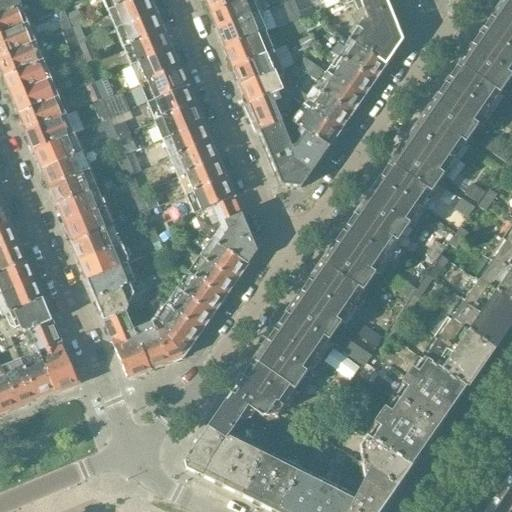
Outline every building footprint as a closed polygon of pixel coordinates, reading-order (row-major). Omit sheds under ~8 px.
[(16,0),(0,0),(0,14),(17,7),(19,6),(16,0)] [(139,0),(99,0),(105,14),(139,0)] [(155,15),(148,0),(139,0),(105,14),(113,33),(155,15)] [(243,0),(202,0),(209,14),(243,0)] [(258,16),(251,0),(243,0),(209,14),(216,33),(258,16)] [(310,15),(304,0),(302,0),(296,3),(302,18),(310,15)] [(402,43),(383,0),(357,0),(366,19),(361,21),(346,20),(336,34),(347,42),(384,68),(402,43)] [(511,0),(504,0),(481,34),(511,55),(511,0)] [(294,2),(282,7),(290,24),(301,20),(294,2)] [(55,4),(47,8),(50,14),(58,11),(55,4)] [(0,36),(25,26),(17,7),(0,14),(0,36)] [(64,10),(54,14),(57,22),(67,18),(66,15),(64,10)] [(77,11),(66,15),(67,18),(71,29),(79,26),(83,24),(77,11)] [(163,34),(155,15),(113,33),(121,51),(163,34)] [(266,34),(258,16),(216,33),(224,51),(264,35),(266,34)] [(306,32),(300,21),(293,24),(298,36),(306,32)] [(0,58),(33,45),(25,26),(0,36),(0,58)] [(86,43),(79,26),(71,29),(79,47),(86,43)] [(79,47),(71,29),(61,33),(69,51),(79,47)] [(170,52),(163,34),(121,51),(128,70),(170,52)] [(416,215),(479,124),(511,76),(511,55),(481,34),(375,186),(367,198),(408,227),(416,215)] [(271,52),(264,35),(224,51),(223,51),(230,68),(268,53),(271,52)] [(309,46),(312,41),(309,37),(297,42),(303,56),(309,46)] [(322,47),(312,41),(309,46),(317,53),(322,47)] [(384,68),(347,42),(342,48),(346,51),(340,60),(373,83),(384,68)] [(87,43),(86,43),(79,47),(86,64),(94,61),(95,60),(87,43)] [(41,63),(33,45),(0,58),(0,75),(2,79),(41,63)] [(178,70),(170,52),(128,70),(136,88),(137,87),(178,70)] [(238,86),(279,69),(277,63),(273,64),(268,53),(230,68),(231,70),(232,70),(238,86)] [(373,83),(340,60),(333,70),(329,67),(325,73),(362,99),(373,83)] [(102,81),(94,61),(86,64),(94,84),(102,81)] [(49,82),(41,63),(2,79),(9,98),(49,82)] [(294,67),(292,73),(300,76),(302,65),(294,67)] [(281,91),(276,79),(282,76),(279,69),(238,86),(246,105),(276,94),(281,91)] [(187,88),(179,70),(178,70),(137,87),(145,106),(187,88)] [(362,99),(325,73),(320,80),(324,83),(317,92),(351,116),(362,99)] [(104,80),(102,81),(94,84),(102,102),(112,98),(104,80)] [(56,100),(49,82),(9,98),(17,116),(56,100)] [(102,102),(94,84),(93,84),(93,85),(85,89),(93,106),(102,102)] [(194,106),(187,88),(145,106),(152,124),(194,106)] [(351,116),(317,92),(311,101),(307,98),(303,104),(340,130),(351,116)] [(281,123),(273,104),(279,101),(276,94),(246,105),(258,133),(281,123)] [(114,97),(112,98),(102,102),(109,121),(122,115),(114,97)] [(64,118),(56,100),(17,116),(24,134),(64,118)] [(109,121),(102,102),(93,106),(98,120),(101,119),(103,123),(109,121)] [(340,130),(303,104),(298,111),(302,114),(294,126),(299,129),(327,149),(340,130)] [(202,124),(194,106),(152,124),(160,141),(202,124)] [(64,118),(24,134),(32,154),(32,153),(72,137),(64,118)] [(113,130),(109,121),(103,123),(91,128),(94,137),(103,133),(108,143),(110,142),(117,139),(113,130)] [(314,169),(295,155),(292,148),(281,123),(258,133),(257,133),(280,188),(300,190),(314,169)] [(210,143),(202,124),(160,141),(168,160),(210,143)] [(125,125),(113,130),(117,139),(118,138),(118,139),(129,135),(125,125)] [(328,149),(327,149),(299,129),(298,132),(300,138),(297,146),(292,148),(295,155),(314,169),(328,149)] [(129,135),(118,139),(125,157),(133,154),(136,152),(129,135)] [(511,154),(486,136),(479,146),(505,164),(511,154)] [(81,154),(74,137),(72,137),(32,153),(40,171),(81,154)] [(125,158),(125,157),(118,139),(118,138),(117,139),(110,142),(118,161),(125,158)] [(217,161),(210,143),(168,160),(175,178),(217,161)] [(89,173),(81,154),(40,171),(48,190),(89,173)] [(140,172),(133,154),(125,157),(125,158),(132,176),(140,172)] [(125,158),(118,161),(117,161),(124,180),(132,177),(132,176),(125,158)] [(225,179),(217,161),(175,178),(183,196),(225,179)] [(96,191),(89,173),(48,190),(55,208),(96,191)] [(140,195),(139,193),(132,177),(124,180),(132,198),(140,195)] [(232,197),(225,179),(183,196),(190,215),(194,213),(232,197)] [(476,206),(483,196),(470,187),(463,197),(476,206)] [(104,209),(96,191),(55,208),(63,227),(104,209)] [(489,191),(477,207),(484,213),(496,196),(489,191)] [(147,213),(140,196),(140,195),(132,198),(140,216),(147,213)] [(256,254),(232,197),(194,213),(201,232),(216,225),(217,229),(208,242),(245,268),(256,254)] [(396,243),(408,227),(367,198),(355,215),(396,243)] [(466,220),(473,210),(460,201),(453,211),(466,220)] [(112,228),(104,209),(63,227),(71,245),(110,229),(112,228)] [(2,210),(0,210),(0,231),(10,228),(2,210)] [(328,342),(355,303),(396,243),(355,215),(253,362),(294,391),(328,342)] [(172,241),(161,216),(151,221),(160,240),(163,245),(172,241)] [(160,240),(151,221),(143,225),(152,244),(160,240)] [(185,228),(182,224),(180,221),(168,229),(174,236),(185,228)] [(511,223),(501,240),(511,247),(511,223)] [(10,228),(0,231),(0,253),(17,247),(10,228)] [(118,247),(110,229),(71,245),(70,245),(78,264),(118,247)] [(459,229),(447,245),(455,251),(467,235),(459,229)] [(511,247),(501,240),(487,259),(511,276),(511,247)] [(245,268),(208,242),(196,259),(234,285),(245,268)] [(0,274),(25,264),(17,247),(0,253),(0,274)] [(126,266),(118,247),(78,264),(85,282),(126,266)] [(163,251),(153,254),(159,269),(169,265),(163,251)] [(441,257),(427,277),(432,280),(434,282),(448,262),(441,257)] [(234,285),(196,259),(185,275),(222,302),(234,285)] [(511,276),(487,259),(473,279),(511,305),(511,276)] [(0,296),(34,283),(26,264),(25,264),(0,274),(0,296)] [(133,285),(126,266),(85,282),(93,301),(127,287),(133,285)] [(157,291),(170,275),(163,269),(149,285),(155,291),(156,289),(157,291)] [(416,292),(386,271),(379,281),(409,302),(416,292)] [(222,302),(185,275),(173,292),(211,318),(222,302)] [(418,300),(432,280),(427,277),(413,297),(418,300)] [(511,323),(511,305),(473,279),(460,299),(507,331),(511,323)] [(0,315),(2,314),(40,299),(34,283),(0,296),(0,315)] [(125,305),(127,304),(132,296),(127,287),(93,301),(102,322),(125,313),(126,308),(125,305)] [(161,294),(157,291),(156,289),(155,291),(148,299),(153,303),(161,294)] [(211,318),(173,292),(162,308),(200,334),(211,318)] [(404,321),(418,300),(413,297),(399,317),(404,321)] [(50,322),(40,299),(2,314),(7,325),(14,328),(17,327),(19,330),(24,332),(27,331),(50,322)] [(507,331),(460,299),(446,318),(493,351),(507,331)] [(200,334),(162,308),(153,321),(191,347),(200,334)] [(148,373),(131,331),(129,326),(135,324),(131,315),(129,311),(125,313),(102,322),(125,377),(132,380),(148,373)] [(391,340),(404,321),(399,317),(386,336),(391,340)] [(493,351),(446,318),(432,338),(479,371),(493,351)] [(191,347),(153,321),(150,325),(167,366),(182,359),(191,347)] [(59,343),(50,322),(27,331),(29,340),(35,353),(36,353),(59,343)] [(167,366),(150,325),(148,324),(147,324),(131,331),(148,373),(167,366)] [(372,335),(365,345),(372,350),(379,340),(372,335)] [(479,371),(432,338),(419,358),(423,361),(466,390),(479,371)] [(10,339),(0,342),(0,350),(13,346),(10,339)] [(370,358),(344,339),(337,349),(363,368),(365,365),(370,358)] [(75,381),(59,343),(36,353),(54,395),(54,396),(71,388),(75,381)] [(54,395),(36,353),(35,353),(16,361),(34,403),(54,395)] [(34,403),(16,361),(0,367),(0,372),(16,411),(34,403)] [(466,390),(423,361),(415,372),(411,370),(405,378),(452,410),(466,390)] [(294,391),(253,362),(242,379),(283,407),(294,391)] [(0,417),(16,411),(0,372),(0,417)] [(452,410),(405,378),(400,386),(404,389),(395,401),(438,431),(452,410)] [(278,414),(283,407),(242,379),(208,427),(225,439),(228,434),(238,421),(251,430),(261,419),(262,420),(265,415),(269,417),(278,414)] [(438,431),(395,401),(388,411),(384,409),(377,418),(424,450),(438,431)] [(334,419),(329,415),(324,423),(330,427),(334,419)] [(424,450),(377,418),(372,425),(376,428),(368,439),(411,469),(424,450)] [(300,425),(295,432),(307,441),(312,434),(300,425)] [(202,479),(219,446),(225,439),(208,427),(183,463),(185,471),(202,479)] [(221,489),(245,442),(228,434),(225,439),(219,446),(202,479),(221,489)] [(411,469),(368,439),(365,438),(360,447),(364,450),(358,459),(358,462),(369,470),(397,489),(411,469)] [(240,498),(263,452),(245,442),(221,489),(240,498)] [(258,507),(282,461),(263,452),(240,498),(258,507)] [(267,511),(278,511),(299,470),(282,461),(258,507),(267,511)] [(301,511),(318,479),(299,470),(278,511),(301,511)] [(381,511),(397,489),(369,470),(361,484),(345,473),(340,482),(356,493),(354,497),(352,501),(367,511),(381,511)] [(324,511),(336,488),(318,479),(301,511),(324,511)] [(346,511),(352,501),(354,497),(336,488),(324,511),(346,511)] [(367,511),(352,501),(346,511),(367,511)]
